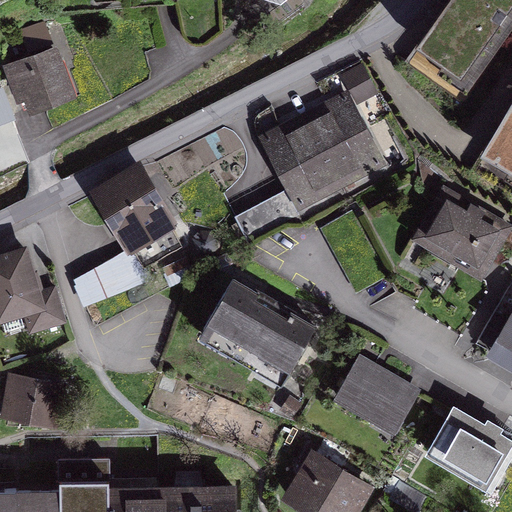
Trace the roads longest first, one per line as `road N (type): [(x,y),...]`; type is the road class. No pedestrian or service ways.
road 1 (residential): [(0,226),(376,34),(414,0)]
road 2 (residential): [(511,399),(339,299)]
